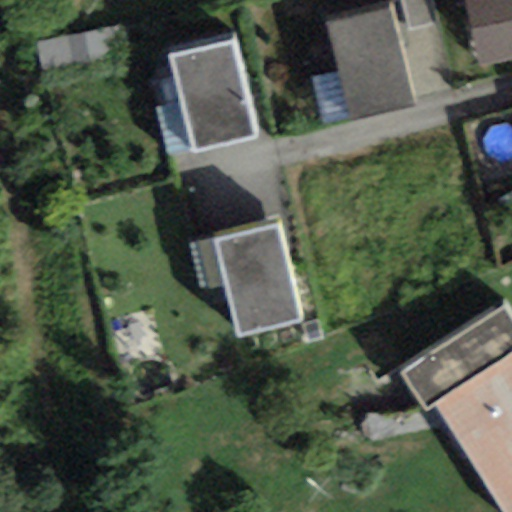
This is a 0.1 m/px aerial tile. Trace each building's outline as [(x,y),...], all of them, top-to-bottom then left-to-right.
[(511,0),(467,0),(480,59),(511,52),(511,0)] [(403,95),(380,6),(317,21),(340,111),(403,95)] [(243,129),(221,40),(158,55),(180,145),(243,129)] [(293,317),(271,228),(208,244),(231,333),(293,317)] [(511,511),(511,340),(492,310),(401,369),(496,511),(511,511)]
